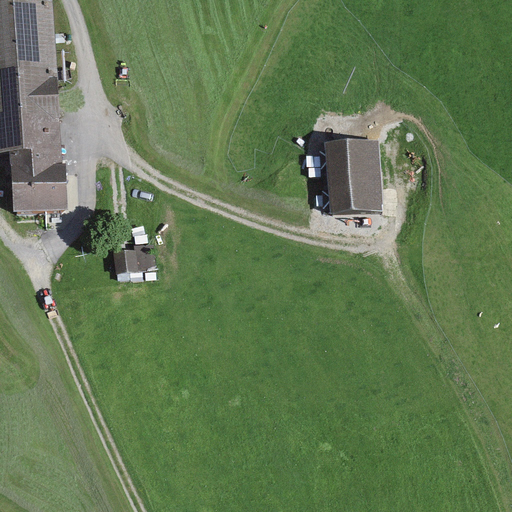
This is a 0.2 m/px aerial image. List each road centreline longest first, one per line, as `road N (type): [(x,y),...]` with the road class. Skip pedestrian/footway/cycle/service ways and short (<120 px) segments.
road 1 (track): [(42,278),(88,208),(96,88),(71,0)]
road 2 (track): [(91,140),(181,194),(271,228),(362,247)]
road 3 (track): [(140,511),(42,278)]
